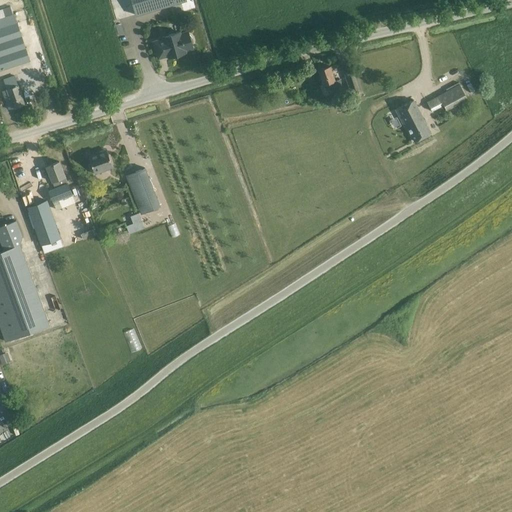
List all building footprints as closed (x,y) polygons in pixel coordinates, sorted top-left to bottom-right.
[(120,0),(124,17),(131,15),(128,0),(120,0)] [(185,0),(131,0),(136,15),(186,0),(185,0)] [(0,18),(0,69),(30,60),(14,14),(0,18)] [(193,48),(188,32),(188,31),(180,33),(179,32),(162,36),(163,39),(153,41),(158,58),(168,55),(168,57),(169,57),(169,55),(175,53),(174,51),(178,50),(179,54),(185,52),(185,50),(193,48)] [(337,88),(335,81),(330,66),(317,70),(323,85),(328,84),(330,90),(337,88)] [(355,71),(344,74),(351,94),(361,90),(355,71)] [(24,104),(18,85),(14,75),(3,79),(7,90),(2,91),(5,98),(9,97),(13,108),(24,104)] [(467,98),(460,84),(427,102),(432,111),(443,105),(446,110),(467,98)] [(414,141),(431,133),(413,100),(395,109),(406,130),(408,129),(414,141)] [(95,174),(113,167),(106,149),(88,155),(91,163),(88,164),(91,171),(94,170),(95,174)] [(46,166),(54,187),(53,188),(56,196),(71,190),(68,182),(67,182),(64,175),(59,161),(46,166)] [(141,213),(160,206),(145,168),(126,175),(141,213)] [(57,232),(44,197),(27,204),(40,238),(57,232)] [(144,228),(138,213),(131,216),(134,224),(126,227),(129,234),(144,228)] [(0,327),(5,341),(49,325),(20,245),(23,236),(17,220),(0,226),(0,241),(3,250),(1,251),(0,247),(0,327)] [(70,292),(74,301),(94,293),(90,283),(70,292)] [(48,321),(62,316),(53,290),(47,292),(50,298),(48,298),(51,305),(43,307),(48,321)] [(8,362),(5,353),(0,354),(0,359),(2,365),(8,362)]
